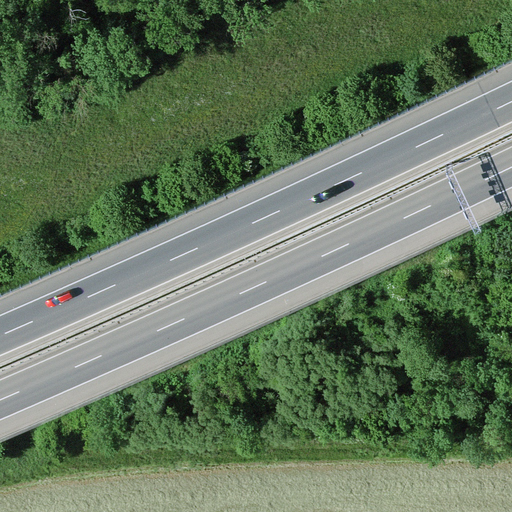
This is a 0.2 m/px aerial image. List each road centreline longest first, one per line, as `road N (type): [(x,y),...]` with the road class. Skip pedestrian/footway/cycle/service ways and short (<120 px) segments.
road 1 (motorway): [(511,101),(0,335)]
road 2 (motorway): [(0,399),(511,167)]
